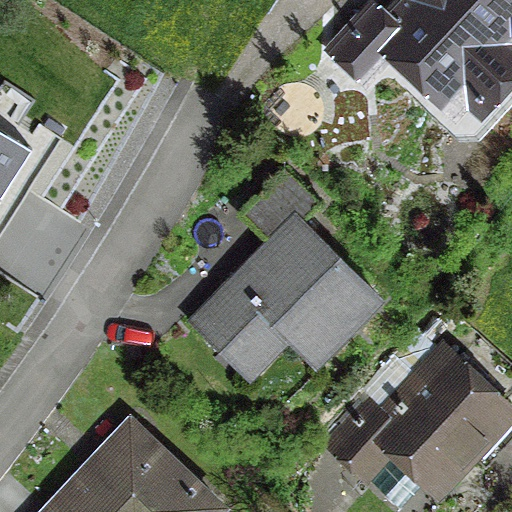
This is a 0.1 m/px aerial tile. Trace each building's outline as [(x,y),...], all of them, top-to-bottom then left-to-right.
[(511,0),(403,0),(371,35),(448,107),(462,92),(477,106),(511,67),(511,49),(506,45),(511,38),(511,0)] [(0,120),(0,204),(37,144),(0,120)] [(254,259),(190,324),(230,363),(270,323),(307,361),(372,295),(296,219),(313,202),(279,169),(236,214),(271,248),(257,262),(254,259)] [(441,352),(369,430),(432,488),(465,452),(471,457),(484,442),(489,447),(511,422),(511,369),(476,336),(451,362),(441,352)] [(126,424),(43,511),(208,511),(214,506),(126,424)]
